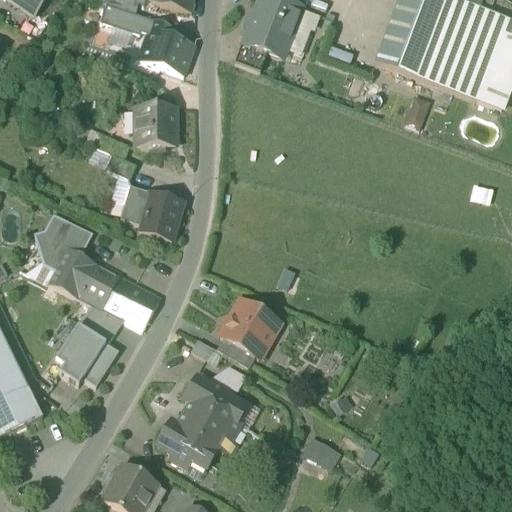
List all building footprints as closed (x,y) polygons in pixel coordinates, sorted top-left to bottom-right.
[(47,0),(0,0),(32,22),(47,0)] [(90,0),(90,4),(104,8),(132,17),(135,6),(144,7),(144,3),(144,0),(90,0)] [(190,18),(191,0),(144,0),(144,3),(159,11),(190,18)] [(266,59),(281,65),(284,57),(300,15),(261,0),(260,0),(242,49),(242,50),(266,59)] [(511,26),(488,17),(478,13),(446,1),(446,0),(401,0),(376,70),(500,117),(511,84),(511,26)] [(446,0),(446,1),(478,13),(481,0),(446,0)] [(494,0),(481,0),(478,13),(488,17),(494,0)] [(128,28),(132,17),(104,8),(101,19),(128,28)] [(314,20),(300,15),(284,57),(298,62),(314,20)] [(140,67),(159,74),(170,43),(173,34),(153,25),(140,67)] [(173,34),(170,43),(180,47),(184,34),(174,30),(173,34)] [(192,51),(180,47),(170,43),(159,74),(181,82),(192,51)] [(233,68),(259,77),(266,59),(242,50),(242,49),(241,48),(233,68)] [(415,102),(404,128),(419,135),(431,108),(415,102)] [(133,154),(167,154),(167,131),(174,131),(175,113),(133,113),(133,154)] [(85,149),(108,160),(120,166),(124,157),(89,141),(85,149)] [(129,170),(120,166),(108,160),(103,169),(125,179),(129,170)] [(129,192),(123,212),(144,218),(150,198),(129,192)] [(182,208),(150,198),(144,218),(140,232),(138,238),(170,248),(182,208)] [(140,232),(144,218),(123,212),(119,226),(140,232)] [(43,271),(55,277),(66,256),(55,250),(66,228),(52,221),(44,237),(33,240),(43,271)] [(66,255),(80,262),(91,240),(66,228),(55,250),(66,256),(66,255)] [(66,255),(66,256),(55,277),(47,291),(90,312),(100,317),(100,316),(122,327),(141,337),(159,304),(119,283),(119,282),(117,281),(117,282),(112,291),(90,279),(95,270),(80,262),(66,255)] [(117,282),(95,270),(90,279),(112,291),(117,282)] [(253,363),(257,365),(270,343),(278,330),(271,326),(240,308),(219,343),(222,345),(253,363)] [(90,312),(77,331),(107,351),(122,327),(100,316),(100,317),(90,312)] [(117,358),(107,351),(77,331),(54,367),(63,372),(58,379),(77,392),(82,385),(95,393),(117,358)] [(0,344),(25,396),(27,395),(0,339),(0,344)] [(25,396),(0,344),(0,443),(8,440),(9,441),(26,433),(25,432),(41,424),(27,395),(25,396)] [(215,356),(246,375),(253,363),(222,345),(215,356)] [(191,357),(205,365),(210,356),(196,348),(191,357)] [(221,459),(222,459),(229,447),(239,430),(237,429),(233,426),(242,411),(223,399),(225,395),(212,387),(209,391),(196,383),(183,405),(190,409),(177,431),(170,427),(156,451),(172,460),(170,464),(185,473),(190,466),(204,474),(215,456),(221,459)] [(246,413),(242,411),(233,426),(237,429),(246,413)] [(318,444),(306,460),(329,476),(340,460),(318,444)] [(235,451),(229,447),(222,459),(228,462),(235,451)] [(197,484),(204,474),(190,466),(185,473),(184,476),(197,484)] [(100,509),(105,511),(144,511),(156,491),(122,471),(109,494),(108,493),(101,507),(100,509)]
